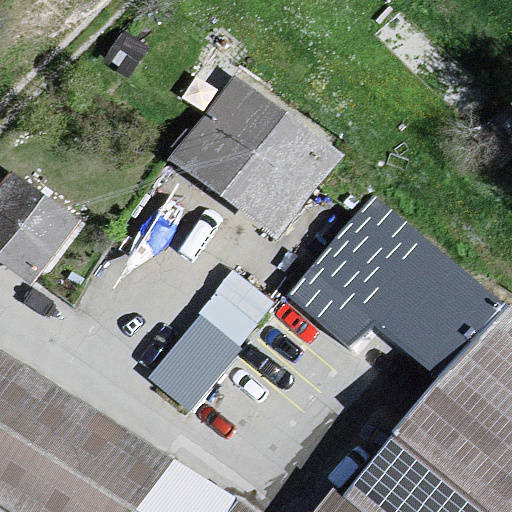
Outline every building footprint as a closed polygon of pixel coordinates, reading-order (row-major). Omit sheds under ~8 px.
[(346,162),(236,83),(179,162),(289,241),(346,162)] [(16,180),(0,202),(0,260),(36,286),(80,226),(16,180)] [(511,511),(511,321),(359,207),(302,283),(450,393),(360,511),(511,511)] [(149,372),(193,406),(277,298),(233,264),(149,372)] [(0,511),(192,511),(0,378),(0,511)]
